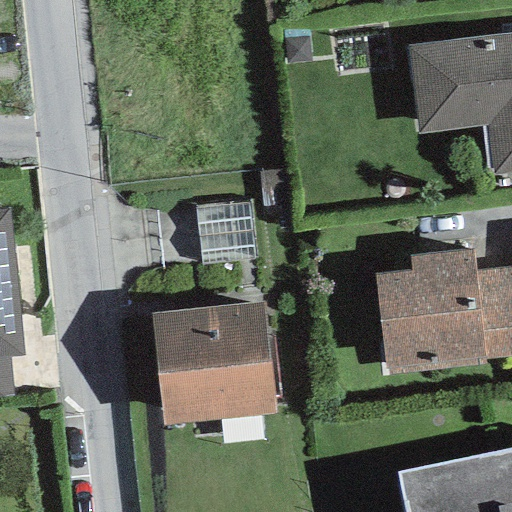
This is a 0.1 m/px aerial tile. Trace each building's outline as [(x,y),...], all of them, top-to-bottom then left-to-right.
[(511,44),(410,60),(422,143),(483,135),(491,192),(511,188),(511,44)] [(15,218),(0,219),(0,356),(27,354),(15,218)] [(511,259),(380,273),(391,386),(511,374),(511,259)] [(264,302),(151,315),(163,426),(276,414),(264,302)] [(511,511),(511,477),(396,501),(398,511),(511,511)]
